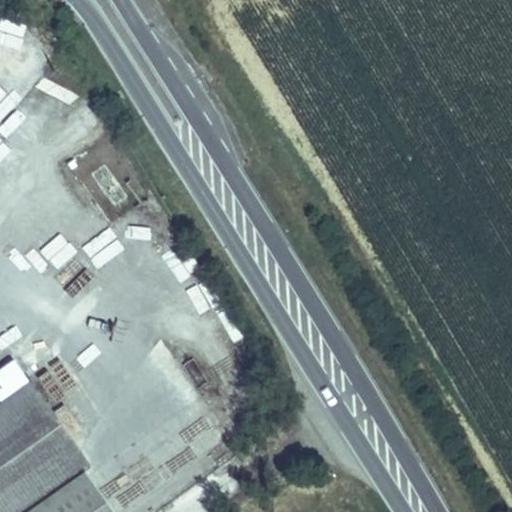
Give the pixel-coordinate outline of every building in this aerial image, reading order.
[(0,47),(21,68),(39,49),(16,27),(0,44),(0,47)] [(14,106),(32,83),(21,75),(3,98),(14,106)] [(79,138),(80,139),(103,126),(89,101),(52,122),(65,146),(79,138)] [(6,228),(0,233),(0,241),(19,259),(28,249),(6,228)] [(97,280),(127,257),(110,235),(80,259),(97,280)] [(54,281),(82,256),(65,236),(36,261),(54,281)] [(164,281),(191,263),(179,245),(151,263),(164,281)] [(80,268),(59,277),(67,296),(89,287),(80,268)] [(0,511),(115,511),(120,509),(73,444),(81,438),(11,341),(0,349),(0,511)]
